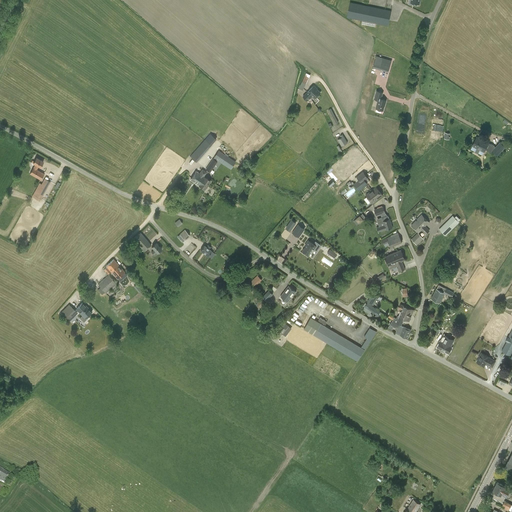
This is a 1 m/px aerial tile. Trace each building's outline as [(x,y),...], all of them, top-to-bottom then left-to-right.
[(350,2),(347,17),(388,26),(391,10),(350,2)] [(388,72),(392,60),(377,55),(373,67),(388,72)] [(306,73),(299,89),(302,90),(303,88),(304,88),(310,75),(306,73)] [(307,101),(310,98),(311,99),(313,97),(314,98),(320,92),(317,89),(317,88),(314,85),(303,97),(307,101)] [(386,100),(382,99),(383,92),(376,90),(374,99),(378,100),(376,108),(383,110),(386,100)] [(336,123),(338,122),(331,109),(329,110),(336,123)] [(338,139),(339,141),(336,143),(338,146),(341,144),(342,146),(347,142),(342,134),(340,136),(341,137),(338,139)] [(195,164),(196,162),(197,163),(213,146),(215,143),(209,137),(191,156),(190,159),(195,164)] [(477,137),(472,145),(484,151),(485,149),(488,143),(488,142),(485,141),(484,143),(479,141),(480,138),(477,137)] [(492,150),(492,151),(497,156),(506,147),(500,142),(495,147),(492,150)] [(231,169),(235,162),(219,151),(213,158),(231,169)] [(33,163),(35,164),(29,173),(40,180),(44,174),(37,169),(38,166),(40,167),(43,162),(36,157),(33,163)] [(206,169),(210,172),(217,162),(213,159),(206,169)] [(210,181),(204,176),(207,172),(202,169),(199,173),(196,171),(190,179),(199,185),(205,189),(210,181)] [(359,180),(354,184),(357,188),(362,184),(364,186),(367,183),(365,180),(368,178),(363,172),(356,177),(359,180)] [(33,195),(41,199),(50,181),(45,178),(42,184),(40,183),(33,195)] [(365,195),(372,204),(383,195),(376,187),(365,195)] [(383,221),(384,224),(377,227),(378,232),(385,229),(392,227),(389,219),(388,215),(385,216),(384,212),(385,212),(383,206),(382,206),(382,205),(377,206),(378,208),(375,209),(377,215),(380,214),(383,221)] [(362,214),(354,221),(357,225),(365,218),(362,214)] [(430,230),(425,226),(429,222),(422,215),(411,225),(419,233),(421,230),(426,234),(430,230)] [(460,222),(453,215),(451,217),(452,218),(450,221),(448,220),(439,229),(446,236),(460,222)] [(291,219),(285,228),(290,231),(296,223),(291,219)] [(292,233),(299,237),(305,228),(299,224),(292,233)] [(190,236),(184,230),(183,229),(181,231),(182,232),(180,234),(185,240),(190,236)] [(141,232),(133,239),(144,251),(151,245),(141,232)] [(424,239),(418,232),(411,239),(417,245),(424,239)] [(398,233),(387,238),(391,247),(401,242),(398,233)] [(307,245),(303,251),(309,255),(311,252),(312,252),(317,246),(309,240),(306,244),(307,245)] [(152,247),(154,249),(151,252),(154,255),(157,252),(157,253),(161,249),(156,243),(152,247)] [(208,244),(206,247),(204,245),(200,250),(207,256),(211,251),(209,249),(211,247),(208,244)] [(330,249),(327,253),(334,258),(336,254),(330,249)] [(405,269),(402,261),(405,260),(401,250),(388,255),(385,256),(390,269),(398,266),(400,271),(405,269)] [(121,256),(126,262),(130,258),(125,252),(121,256)] [(106,266),(107,267),(104,270),(108,274),(111,272),(117,279),(125,272),(113,259),(106,266)] [(98,284),(106,293),(108,296),(113,292),(111,289),(117,284),(109,275),(98,284)] [(257,275),(250,282),(254,287),(262,280),(257,275)] [(438,285),(436,289),(431,298),(439,303),(445,293),(452,297),(454,292),(438,285)] [(296,291),(289,286),(281,296),(288,301),(296,291)] [(260,308),(273,294),(269,290),(256,304),(260,308)] [(373,305),(378,298),(372,294),(367,302),(373,305)] [(86,319),(85,318),(92,312),(83,302),(76,309),(82,315),(80,318),(84,322),(86,319)] [(363,306),(364,307),(363,309),(368,313),(367,315),(370,316),(371,316),(372,315),(372,314),(371,314),(371,313),(372,312),(378,316),(381,311),(367,302),(366,303),(365,302),(363,306)] [(70,321),(78,313),(69,304),(61,312),(70,321)] [(399,308),(402,310),(399,317),(397,316),(396,318),(394,317),(393,320),(397,324),(399,325),(399,324),(401,325),(404,319),(409,321),(411,317),(409,316),(410,313),(412,314),(414,310),(400,304),(399,308)] [(304,329),(357,361),(365,350),(377,332),(373,329),(361,347),(310,317),(304,329)] [(411,330),(399,325),(397,324),(393,320),(390,324),(396,328),(395,329),(396,330),(395,333),(407,338),(411,330)] [(510,355),(511,351),(511,335),(510,334),(508,337),(507,337),(506,340),(507,341),(502,351),(510,355)] [(449,343),(450,342),(451,340),(446,337),(445,340),(442,338),(437,347),(448,353),(452,345),(449,343)] [(496,360),(489,357),(489,356),(482,352),(477,362),(484,366),(485,364),(492,367),(496,360)] [(0,480),(4,483),(9,474),(2,471),(3,470),(0,468),(0,480)] [(493,491),(501,495),(509,499),(511,492),(511,489),(497,482),(493,491)] [(416,511),(421,504),(414,499),(407,510),(405,511),(416,511)] [(511,504),(505,501),(502,505),(505,506),(504,508),(508,511),(511,504)]
